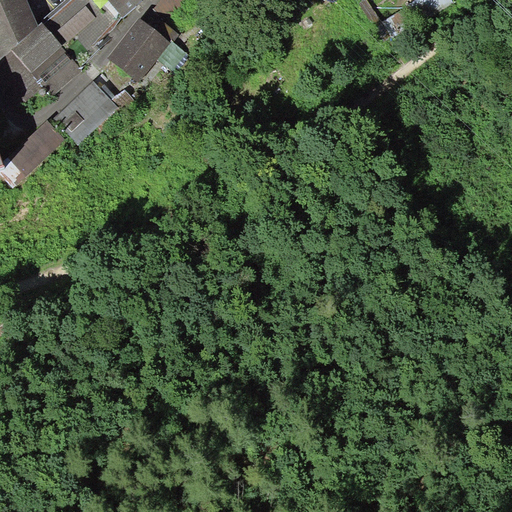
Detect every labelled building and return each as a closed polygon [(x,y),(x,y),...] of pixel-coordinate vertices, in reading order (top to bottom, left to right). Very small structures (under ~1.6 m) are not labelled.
[(27,0),(0,0),(0,56),(12,47),(38,24),(27,0)] [(122,17),(106,0),(64,0),(38,24),(12,47),(0,56),(0,83),(19,106),(44,84),(53,95),(83,70),(81,68),(100,48),(95,44),(122,17)] [(106,0),(122,17),(141,0),(106,0)] [(156,30),(139,17),(107,57),(139,83),(158,59),(173,41),(178,34),(163,21),(156,30)] [(187,53),(173,41),(158,59),(172,70),(187,53)] [(94,82),(55,118),(80,145),(119,109),(94,82)] [(65,139),(48,120),(3,163),(4,166),(0,167),(0,176),(13,189),(65,139)]
